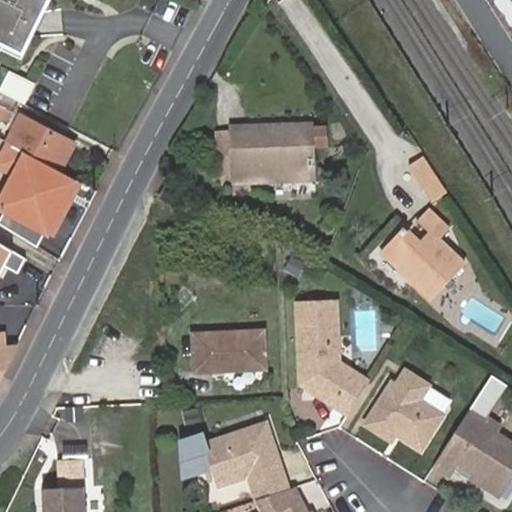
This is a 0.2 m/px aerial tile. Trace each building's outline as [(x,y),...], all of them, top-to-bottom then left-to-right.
[(0,0),(0,48),(22,59),(38,26),(50,0),(0,0)] [(14,113),(20,100),(0,89),(0,119),(6,108),(14,113)] [(22,115),(8,140),(60,169),(74,144),(22,115)] [(314,127),(232,130),(234,178),(316,174),(314,127)] [(234,178),(232,130),(216,131),(217,178),(234,178)] [(330,156),(329,134),(314,135),(315,157),(330,156)] [(28,179),(9,216),(29,227),(58,171),(5,143),(1,151),(0,153),(0,165),(18,174),(28,179)] [(406,165),(420,188),(434,179),(420,157),(406,165)] [(0,207),(0,210),(9,216),(28,179),(18,174),(0,207)] [(420,188),(427,199),(441,190),(434,179),(420,188)] [(170,182),(161,199),(178,207),(186,192),(170,182)] [(404,226),(383,250),(435,296),(466,261),(439,238),(449,227),(427,207),(416,220),(428,231),(420,240),(404,226)] [(301,278),(308,266),(296,259),(289,270),(301,278)] [(0,260),(0,278),(8,283),(20,290),(27,277),(0,260)] [(331,399),(354,414),(375,379),(347,361),(343,303),(305,305),(309,385),(320,383),(336,393),(331,399)] [(261,340),(191,342),(192,380),(263,378),(261,340)] [(0,375),(14,348),(0,346),(0,375)] [(456,404),(405,373),(372,424),(399,441),(403,434),(407,428),(413,432),(409,437),(428,449),(456,404)] [(309,385),(331,399),(336,393),(320,383),(309,385)] [(490,421),(474,411),(472,414),(488,424),(490,421)] [(472,414),(441,463),(453,472),(460,462),(477,473),(486,478),(482,484),(502,496),(511,479),(511,441),(509,439),(507,442),(496,435),(486,429),(488,424),(472,414)] [(490,421),(488,424),(499,430),(500,427),(490,421)] [(256,476),(288,464),(273,423),(213,444),(222,469),(229,486),(256,476)] [(499,430),(488,424),(486,429),(496,435),(499,430)] [(407,428),(403,434),(409,437),(413,432),(407,428)] [(222,469),(213,444),(210,437),(190,445),(194,479),(222,469)] [(52,485),(52,511),(91,511),(90,459),(66,459),(66,485),(52,485)] [(259,484),(291,473),(288,464),(256,476),(259,484)] [(264,499),(297,488),(291,473),(259,484),(264,499)] [(486,478),(477,473),(474,479),(482,484),(486,478)] [(311,511),(299,488),(297,488),(264,499),(270,511),(311,511)]
